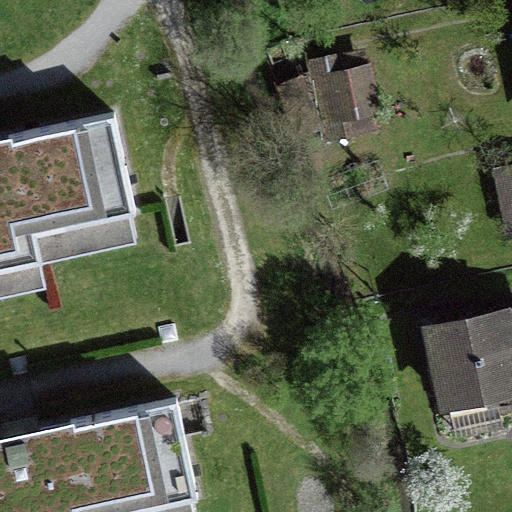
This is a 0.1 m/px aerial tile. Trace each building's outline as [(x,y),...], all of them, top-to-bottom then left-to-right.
[(310,78),(320,123),(374,111),(364,66),(310,78)] [(0,134),(0,267),(44,258),(38,233),(141,210),(118,108),(0,134)] [(511,189),(502,191),(510,227),(511,226),(511,189)] [(511,310),(426,328),(442,402),(511,386),(511,362),(511,356),(511,310)] [(160,511),(205,502),(181,395),(29,429),(0,435),(0,511),(160,511)]
